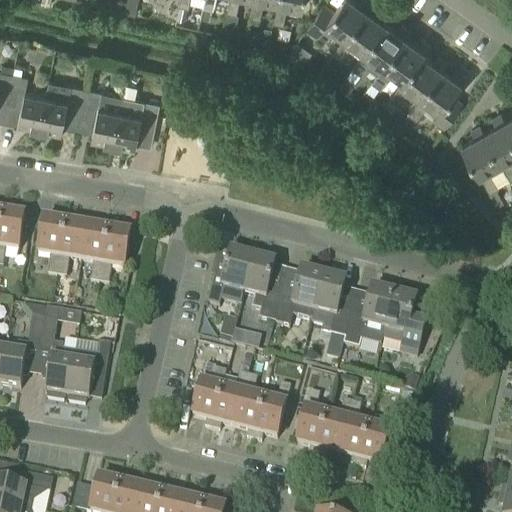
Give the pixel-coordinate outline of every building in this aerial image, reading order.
[(179,0),(178,6),(188,9),(190,0),(179,0)] [(204,0),(203,8),(213,10),(214,0),(204,0)] [(236,15),(239,0),(228,0),(226,13),(236,15)] [(253,0),(249,18),(259,20),(264,1),(277,4),(278,4),(278,0),(253,0)] [(273,24),(283,26),(287,6),(302,9),(303,0),(278,0),(278,4),(277,4),(273,24)] [(333,31),(344,39),(365,10),(366,10),(370,4),(364,0),(360,0),(358,4),(351,0),(342,0),(334,12),(324,5),(306,29),(316,36),(313,41),(321,47),(333,31)] [(365,10),(344,39),(332,55),(341,61),(352,45),(364,53),(385,24),(390,18),(381,12),(377,18),(366,10),(365,10)] [(372,59),(383,67),(404,38),(405,38),(409,32),(401,26),(396,32),(385,24),(364,53),(352,69),(360,75),(372,59)] [(404,38),(383,67),(371,84),(379,89),(391,73),(402,81),(403,81),(422,55),(422,56),(429,46),(420,40),(416,46),(405,38),(404,38)] [(433,64),(422,56),(422,55),(403,81),(402,81),(388,100),(397,107),(409,90),(420,98),(420,99),(441,69),(446,63),(438,57),(433,64)] [(465,77),(457,71),(453,78),(441,69),(420,99),(420,98),(408,115),(416,121),(428,104),(439,112),(433,120),(444,128),(462,104),(452,96),(465,77)] [(0,106),(5,107),(13,75),(1,73),(0,77),(0,106)] [(38,131),(45,97),(25,93),(28,78),(13,75),(5,107),(20,110),(16,127),(38,131)] [(80,113),(84,89),(48,82),(45,97),(38,131),(60,136),(66,110),(80,113)] [(111,146),(122,97),(84,89),(80,113),(95,116),(90,142),(111,146)] [(122,97),(111,146),(134,151),(139,125),(149,127),(152,115),(157,116),(160,105),(122,97)] [(511,157),(511,135),(504,121),(501,114),(492,119),(496,126),(484,132),(483,133),(501,164),(500,164),(510,182),(511,180),(511,164),(509,159),(511,157)] [(462,145),(479,176),(489,194),(498,189),(488,171),(500,164),(501,164),(483,133),(484,132),(480,126),(471,131),(475,137),(462,145)] [(3,215),(0,234),(0,267),(3,268),(6,251),(19,253),(25,218),(3,215)] [(58,277),(66,224),(44,221),(39,257),(51,258),(48,276),(58,277)] [(82,264),(87,228),(66,224),(58,277),(66,279),(69,262),(82,264)] [(100,284),(108,231),(87,228),(82,264),(93,265),(91,283),(100,284)] [(108,231),(100,284),(109,286),(112,268),(125,270),(130,234),(108,231)] [(240,308),(243,295),(253,259),(230,253),(223,280),(213,278),(206,305),(219,308),(221,303),(240,308)] [(273,324),(280,300),(267,296),(275,265),(253,259),(243,295),(254,298),(251,310),(260,313),(258,321),(273,324)] [(312,322),(324,278),(302,272),(293,303),(280,300),(273,324),(289,329),(292,317),(312,322)] [(344,340),(351,315),(338,312),(346,283),(324,278),(312,322),(311,325),(323,328),(321,334),(344,340)] [(385,332),(384,332),(393,299),(394,295),(372,290),(364,319),(351,315),(344,340),(345,340),(343,346),(359,350),(361,342),(381,348),(382,343),(382,342),(385,332)] [(394,295),(384,332),(385,332),(382,342),(402,348),(400,356),(416,360),(424,332),(410,328),(417,301),(394,295)] [(27,351),(39,354),(45,320),(44,320),(46,310),(24,307),(25,309),(21,312),(31,325),(28,346),(18,345),(15,347),(14,354),(5,352),(4,352),(0,377),(0,387),(20,390),(27,351)] [(65,398),(66,398),(74,353),(64,351),(65,346),(54,344),(58,325),(79,329),(81,316),(46,310),(44,320),(45,320),(39,354),(51,356),(45,394),(48,395),(47,401),(64,404),(65,398)] [(74,353),(66,398),(68,398),(67,405),(83,408),(84,401),(88,402),(91,383),(104,385),(111,346),(98,343),(96,357),(74,353)] [(212,430),(223,387),(212,384),(215,369),(206,367),(202,381),(201,381),(192,418),(206,421),(204,429),(212,430)] [(234,429),(248,377),(239,375),(235,391),(223,387),(212,430),(220,433),(221,426),(234,429)] [(253,441),(264,398),(253,396),(257,379),(248,377),(234,429),(247,432),(245,439),(253,441)] [(264,398),(253,441),(262,444),(264,436),(277,439),(290,387),(281,385),(276,402),(264,398)] [(315,457),(326,415),(316,412),(320,395),(310,393),(306,409),(305,409),(295,445),(309,448),(307,455),(315,457)] [(338,456),(352,403),(343,401),(339,418),(326,415),(315,457),(324,459),(326,452),(338,456)] [(357,467),(368,426),(357,423),(362,406),(352,403),(338,456),(352,459),(350,466),(357,467)] [(368,426),(357,467),(365,470),(367,463),(380,467),(394,414),(385,412),(380,429),(368,426)] [(17,485),(0,481),(0,504),(30,511),(31,501),(48,493),(49,493),(52,481),(19,474),(17,485)] [(113,511),(121,483),(99,478),(90,511),(113,511)] [(511,500),(511,478),(509,490),(502,488),(500,498),(511,500)] [(135,511),(142,488),(121,483),(113,511),(135,511)] [(158,511),(163,493),(142,488),(135,511),(158,511)] [(180,511),(184,498),(163,493),(158,511),(180,511)] [(202,511),(205,503),(184,498),(180,511),(202,511)] [(511,511),(511,500),(500,498),(498,506),(505,507),(503,511),(511,511)] [(205,503),(202,511),(225,511),(226,508),(205,503)]
